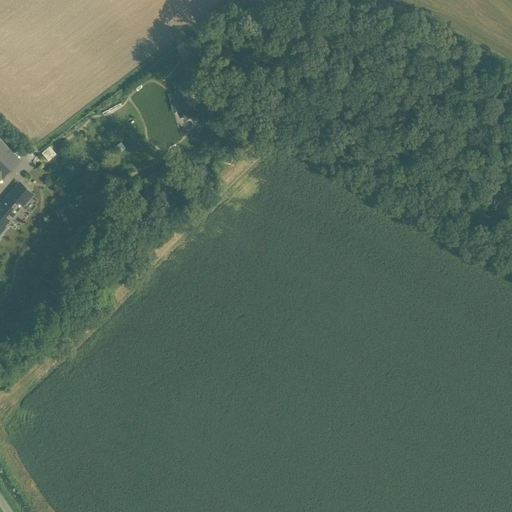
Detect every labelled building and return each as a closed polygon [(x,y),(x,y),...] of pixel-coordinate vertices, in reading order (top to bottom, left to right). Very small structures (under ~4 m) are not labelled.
[(18,159),(0,142),(0,173),(2,175),(18,159)] [(48,145),(41,152),(48,159),(55,153),(48,145)] [(28,198),(15,187),(2,203),(15,214),(28,198)] [(28,198),(15,214),(21,219),(35,203),(28,198)] [(0,231),(15,214),(2,203),(0,205),(0,231)]
